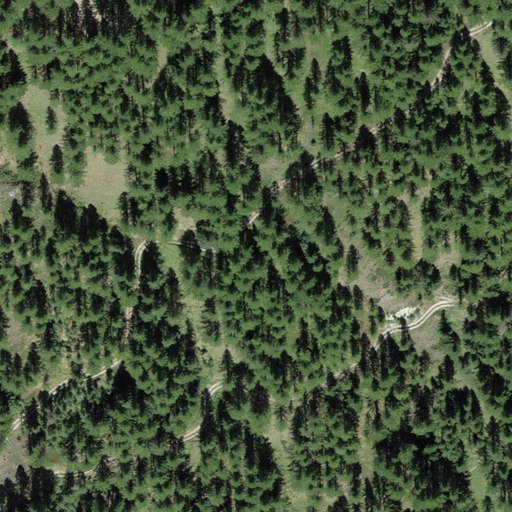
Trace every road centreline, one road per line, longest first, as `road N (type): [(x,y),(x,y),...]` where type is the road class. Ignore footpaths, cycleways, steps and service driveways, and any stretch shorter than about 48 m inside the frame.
road 1 (track): [(0,443),(51,391),(125,352),(139,246),(159,239),(224,246),(296,175),(404,113),(439,78),(459,38),(495,17),(496,0)]
road 2 (track): [(511,286),(464,305),(437,302),(421,320),(389,329),(376,348),(298,395),(271,399),(216,385),(193,433),(89,472),(54,476),(4,511)]
